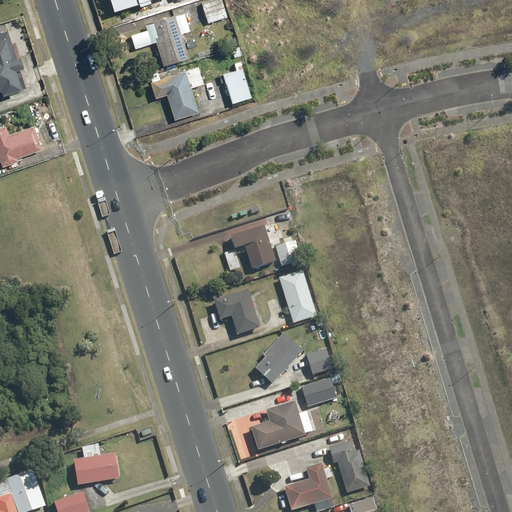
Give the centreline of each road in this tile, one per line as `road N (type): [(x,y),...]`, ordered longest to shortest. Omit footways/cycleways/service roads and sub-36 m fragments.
road 1 (residential): [(498,511),(378,111)]
road 2 (secondary): [(119,203),(219,511)]
road 3 (residential): [(119,203),(286,136),(378,111)]
road 4 (secondary): [(54,0),(119,203)]
road 5 (residential): [(378,111),(511,81)]
